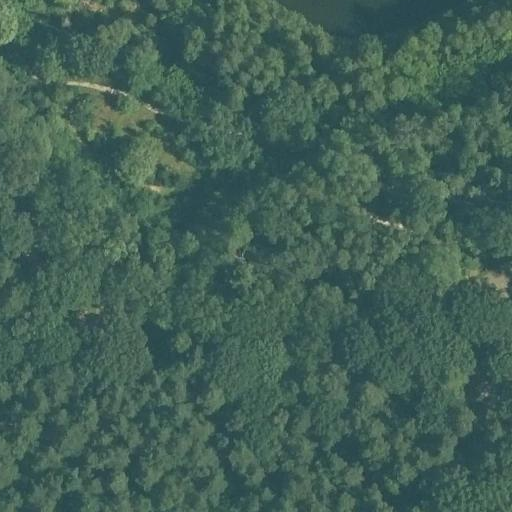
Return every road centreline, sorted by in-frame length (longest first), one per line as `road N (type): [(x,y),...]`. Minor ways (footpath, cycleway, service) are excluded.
road 1 (unclassified): [(0,206),(108,296),(171,325),(300,361)]
road 2 (unclassified): [(300,361),(511,271)]
road 3 (track): [(279,511),(171,325)]
road 4 (unclassified): [(300,361),(496,410)]
road 5 (unclassified): [(496,410),(511,273)]
